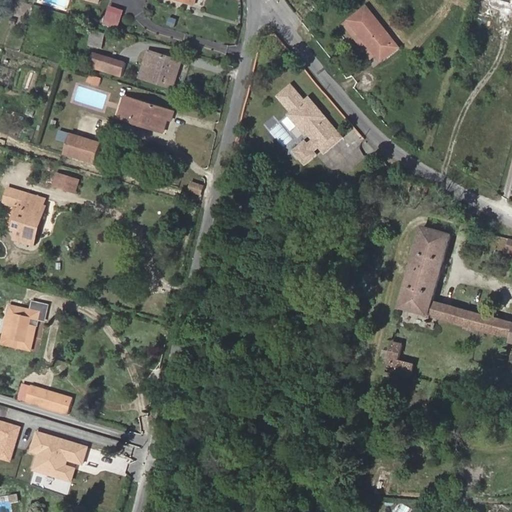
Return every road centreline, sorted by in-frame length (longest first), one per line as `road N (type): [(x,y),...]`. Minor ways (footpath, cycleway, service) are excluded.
road 1 (tertiary): [(253,0),(245,64),(138,511)]
road 2 (tertiary): [(511,219),(391,149),(264,0)]
road 3 (unknown): [(189,304),(156,273),(123,223),(45,196)]
